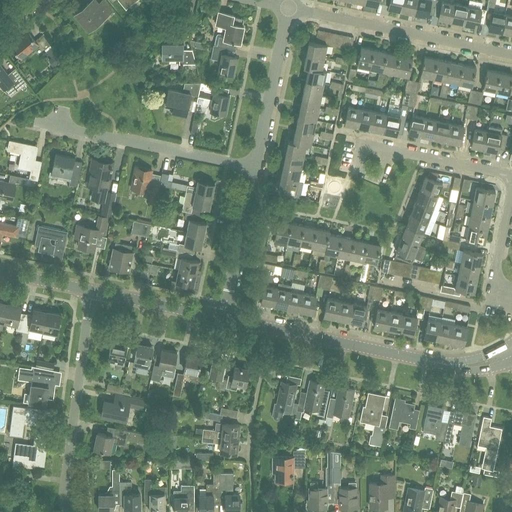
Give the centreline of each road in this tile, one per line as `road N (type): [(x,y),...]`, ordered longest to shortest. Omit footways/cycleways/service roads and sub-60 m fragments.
road 1 (tertiary): [(511,353),(449,364),(271,327)]
road 2 (residential): [(287,8),(511,54)]
road 3 (unclassified): [(69,511),(65,484),(92,290)]
road 4 (residential): [(254,166),(36,121)]
road 5 (residential): [(254,166),(287,8)]
road 6 (residential): [(222,317),(254,166)]
road 7 (residential): [(510,310),(486,303),(511,188)]
road 8 (residential): [(249,466),(271,327)]
road 9 (tertiary): [(222,317),(92,290)]
road 10 (residential): [(390,149),(511,175)]
